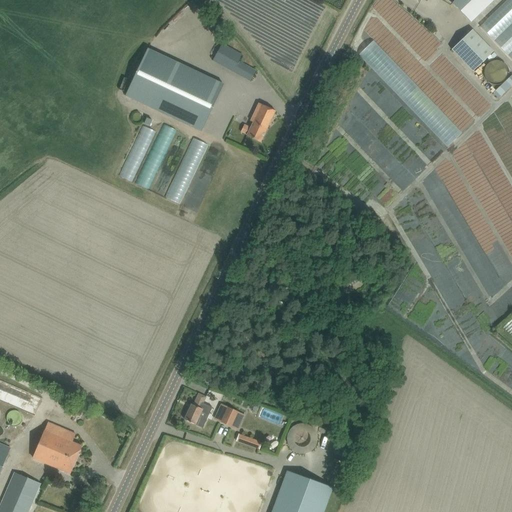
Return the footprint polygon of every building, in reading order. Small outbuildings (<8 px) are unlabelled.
[(132,0),(166,34),(189,11),(177,0),(132,0)] [(459,0),(475,17),(493,0),(459,0)] [(511,0),(506,0),(479,26),(511,60),(511,0)] [(452,50),(473,72),(494,52),(473,30),(452,50)] [(451,148),(465,134),(376,43),(361,57),(429,127),(430,126),(451,148)] [(249,82),(255,71),(239,62),(243,56),(222,44),(212,60),(249,82)] [(147,48),(125,96),(201,132),(223,84),(147,48)] [(483,71),(483,72),(483,73),(484,76),(485,79),(486,79),(486,80),(487,81),(488,82),(489,82),(491,84),(492,84),(495,85),(497,85),(500,84),(501,84),(502,83),(503,82),(504,82),(505,80),(506,79),(508,76),(508,73),(508,71),(508,69),(506,66),(505,65),(504,63),(503,62),(502,62),(501,61),(500,61),(497,60),(495,60),(492,61),(491,61),(489,62),(488,63),(487,64),(486,65),(485,66),(484,69),(483,71)] [(511,81),(497,95),(502,101),(511,92),(511,81)] [(390,94),(383,101),(390,107),(396,101),(390,94)] [(247,136),(260,142),(275,111),(259,103),(250,121),(253,122),(250,128),(244,125),(240,132),(246,135),(247,136)] [(165,125),(140,186),(153,191),(178,130),(165,125)] [(137,184),(157,131),(144,126),(124,179),(137,184)] [(195,139),(170,200),(186,207),(210,145),(195,139)] [(193,424),(195,425),(202,428),(212,407),(203,403),(206,397),(205,397),(204,396),(198,394),(193,405),(191,404),(184,419),(193,424)] [(54,411),(72,417),(76,403),(59,398),(54,411)] [(244,415),(220,403),(214,419),(238,430),(244,415)] [(0,435),(23,445),(31,424),(0,412),(0,435)] [(33,458),(61,470),(70,474),(82,446),(72,442),(75,434),(66,430),(48,423),(33,458)] [(259,449),(261,442),(238,434),(236,441),(259,449)] [(364,443),(339,434),(331,456),(346,461),(356,465),(364,443)] [(0,443),(0,471),(10,447),(0,443)] [(286,471),(271,511),(323,511),(333,487),(286,471)] [(15,473),(0,506),(0,511),(28,511),(40,484),(15,473)]
